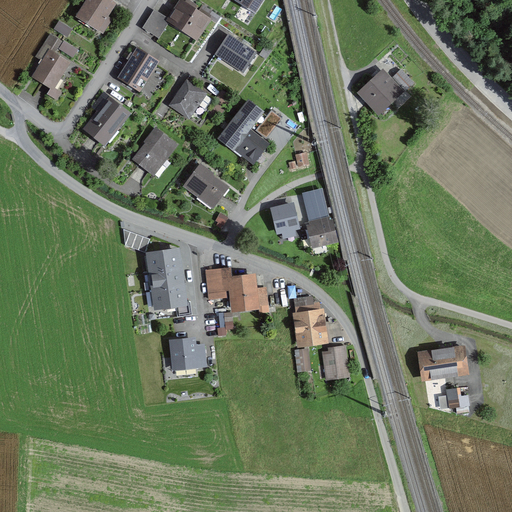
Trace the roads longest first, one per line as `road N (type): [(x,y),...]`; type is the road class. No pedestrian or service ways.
road 1 (unclassified): [(228,251),(297,277),(346,323),(404,511)]
road 2 (unclassified): [(16,105),(21,140),(88,196),(228,251)]
road 3 (residential): [(511,326),(418,299),(394,283),(362,166)]
road 4 (residential): [(148,0),(66,124),(44,126),(16,105)]
road 5 (residential): [(228,251),(242,222),(278,192),(362,166)]
road 6 (unclassified): [(415,0),(511,110)]
